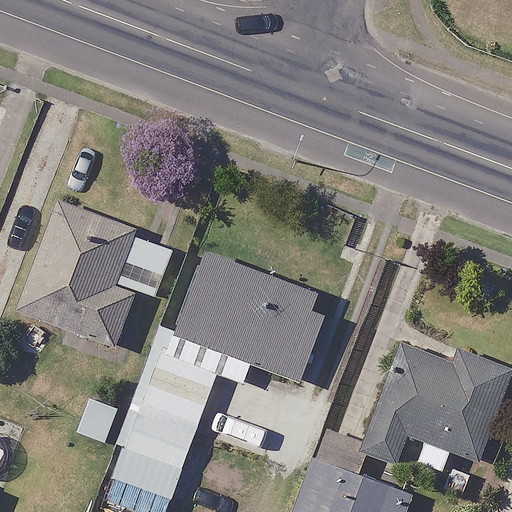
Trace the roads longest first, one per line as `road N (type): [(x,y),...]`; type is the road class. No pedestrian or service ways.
road 1 (tertiary): [(63,0),(306,91)]
road 2 (tertiary): [(306,91),(511,167)]
